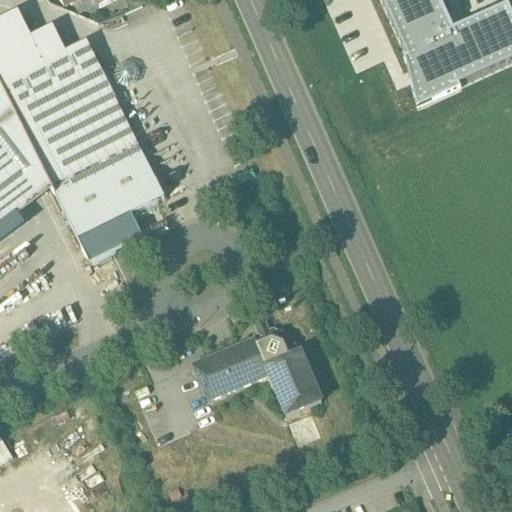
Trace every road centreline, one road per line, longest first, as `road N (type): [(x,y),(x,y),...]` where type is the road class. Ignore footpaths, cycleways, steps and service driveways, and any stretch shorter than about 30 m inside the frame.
road 1 (primary): [(252,0),(450,456)]
road 2 (unclassified): [(182,316),(0,398)]
road 3 (unclassified): [(182,316),(159,285),(165,259),(186,242),(212,242),(232,258),(238,282),(229,305)]
road 4 (residential): [(315,511),(450,456)]
